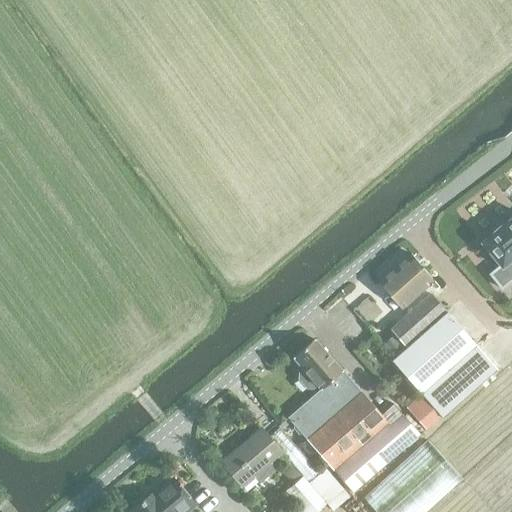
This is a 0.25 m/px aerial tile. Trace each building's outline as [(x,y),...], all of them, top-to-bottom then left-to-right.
[(511,217),(504,224),(504,223),(495,231),(482,242),(500,265),(490,274),(501,288),(511,279),(511,217)] [(379,281),(401,307),(433,279),(411,253),(379,281)] [(496,369),(474,345),(429,293),(391,327),(407,346),(392,359),(421,392),(442,416),(496,369)] [(303,368),(298,372),(298,380),(306,389),(313,389),(318,385),(321,389),(289,418),(307,438),(300,444),(310,455),(317,449),(332,467),(354,491),(420,434),(399,411),(388,422),(361,391),(360,392),(342,371),(343,370),(314,339),(293,356),(303,368)] [(511,362),(490,381),(511,406),(511,362)] [(402,405),(421,426),(434,414),(416,393),(402,405)] [(276,470),(270,462),(282,452),(290,461),(280,470),(292,485),(286,490),(303,511),(316,511),(326,503),(333,511),(350,496),(326,468),(320,473),(292,443),(279,428),(268,437),(260,428),(221,461),(242,486),(254,476),(260,483),(276,470)] [(180,511),(193,502),(175,479),(156,494),(154,491),(130,510),(132,511),(180,511)]
